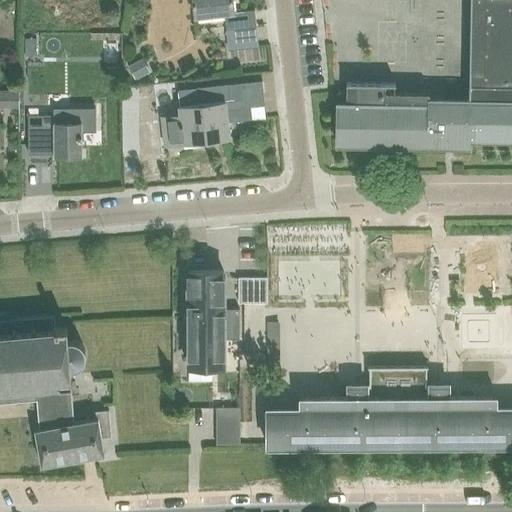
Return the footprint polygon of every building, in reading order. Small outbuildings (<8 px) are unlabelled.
[(227,30),(256,27),(254,10),(233,12),(231,0),(192,0),(194,17),(225,13),(227,30)] [(347,83),(346,103),(337,103),(336,143),(469,145),(469,137),(511,138),(511,0),(484,0),(484,27),(479,27),(479,51),(484,51),(484,73),(469,73),(469,86),(468,99),(429,99),(429,92),(395,92),(395,83),(346,82),(346,83),(347,83)] [(207,140),(229,137),(225,101),(254,98),(254,95),(263,94),(261,80),(178,89),(180,113),(161,115),(164,144),(183,142),(184,147),(208,145),(207,140)] [(20,91),(0,91),(0,106),(20,106),(20,91)] [(80,156),(81,156),(81,121),(79,121),(80,122),(55,122),(55,121),(53,121),(53,128),(43,128),(43,125),(28,125),(28,154),(29,154),(29,153),(53,152),(54,156),(55,156),(55,155),(80,155),(80,156)] [(187,271),(187,367),(222,367),(222,338),(238,338),(238,309),(222,309),(222,271),(187,271)] [(265,278),(238,278),(237,278),(237,302),(266,302),(265,278)] [(0,402),(36,399),(38,420),(39,427),(35,428),(36,431),(33,432),(36,447),(38,447),(41,464),(81,457),(104,453),(102,437),(111,435),(109,409),(95,411),(96,418),(74,422),(71,383),(72,383),(71,370),(74,369),(77,368),(79,367),(81,365),(83,362),(84,359),(84,357),(84,354),(84,351),(83,348),(81,346),(79,344),(77,342),(74,341),(71,340),(68,340),(67,327),(59,327),(59,325),(55,325),(54,314),(9,319),(7,313),(0,313),(0,402)] [(266,408),(266,446),(268,446),(268,443),(299,443),(299,446),(300,446),(300,443),(316,443),(316,446),(317,446),(317,443),(347,443),(347,446),(349,446),(349,443),(364,443),(364,446),(366,446),(366,443),(396,443),(396,446),(397,446),(397,443),(429,443),(429,445),(430,445),(430,443),(446,443),(446,446),(447,446),(447,443),(478,442),(478,445),(478,442),(494,442),(494,445),(495,445),(495,442),(511,442),(511,408),(495,409),(495,397),(447,397),(447,383),(446,383),(446,386),(429,386),(429,383),(428,383),(428,386),(426,386),(426,367),(368,367),(368,386),(366,386),(366,384),(365,384),(365,386),(348,386),(348,384),(347,384),(347,398),(298,398),(298,411),(267,411),(267,408),(266,408)] [(214,408),(214,445),(238,445),(238,408),(214,408)]
